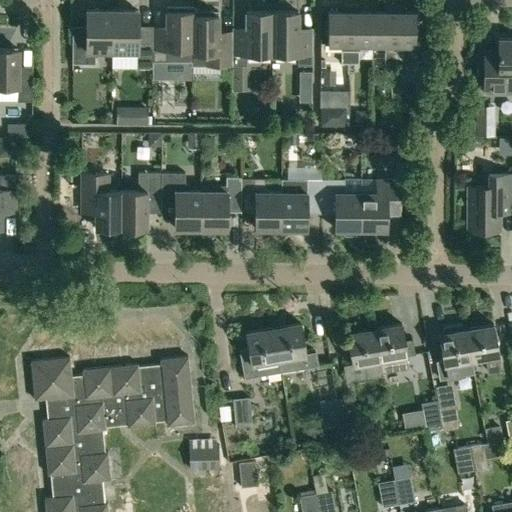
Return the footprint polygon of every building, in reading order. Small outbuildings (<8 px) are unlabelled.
[(328,44),(350,44),(351,5),(342,5),(342,12),(328,11),(328,44)] [(359,5),(351,5),(350,44),(372,45),(372,12),(359,12),(359,5)] [(385,12),(372,12),(372,45),(393,45),(393,5),(385,5),(385,12)] [(402,5),(393,5),(393,45),(416,45),(416,12),(402,12),(402,5)] [(167,34),(153,34),(152,61),(192,61),(192,65),(193,15),(193,11),(193,7),(167,7),(167,34)] [(87,46),(73,46),(72,63),(95,63),(96,50),(112,50),(113,50),(113,10),(87,10),(87,46)] [(139,11),(119,10),(113,10),(113,50),(112,50),(112,55),(137,55),(137,68),(152,68),(152,61),(153,34),(153,32),(142,32),(142,29),(139,26),(139,11)] [(219,11),(193,11),(193,15),(192,65),(232,65),(232,38),(219,38),(219,11)] [(232,33),(232,38),(232,65),(247,65),(247,53),(272,54),(272,11),(247,11),(246,29),(242,33),(232,33)] [(298,11),(278,11),(272,11),(272,54),(298,54),(298,65),(312,65),(312,33),(302,33),(298,29),(298,11)] [(511,38),(499,38),(499,62),(485,62),(484,93),(511,92),(511,38)] [(32,101),(33,72),(19,72),(19,48),(0,48),(0,86),(18,86),(18,101),(32,101)] [(342,50),(341,63),(350,63),(350,51),(342,50)] [(359,51),(350,51),(350,63),(359,63),(359,51)] [(385,51),(385,64),(384,64),(383,75),(392,75),(392,64),(394,64),(394,51),(385,51)] [(403,51),(394,51),(394,64),(402,64),(403,51)] [(320,90),(320,107),(346,107),(346,113),(349,113),(349,90),(320,90)] [(346,113),(346,107),(320,107),(320,125),(346,125),(346,113)] [(355,110),(355,124),(371,124),(371,111),(355,110)] [(19,122),(21,137),(33,136),(32,122),(19,122)] [(161,146),(161,133),(148,133),(148,141),(152,146),(161,146)] [(287,133),(287,144),(299,144),(299,133),(287,133)] [(121,228),(147,228),(147,204),(161,204),(161,200),(162,172),(138,171),(138,190),(122,190),(121,228)] [(175,200),(175,228),(201,228),(202,190),(201,190),(190,190),(190,183),(185,183),(185,172),(162,172),(161,200),(175,200)] [(511,172),(498,172),(487,172),(487,186),(469,186),(469,230),(499,230),(499,204),(511,204),(511,172)] [(95,227),(121,228),(122,190),(109,190),(109,173),(82,173),(81,204),(95,204),(95,227)] [(16,175),(0,174),(0,226),(2,227),(2,203),(16,203),(16,175)] [(201,186),(201,190),(202,190),(201,228),(227,228),(228,204),(242,204),(241,178),(241,176),(226,176),(226,186),(201,186)] [(265,178),(241,178),(242,204),(241,205),(255,205),(255,228),(281,228),(281,191),(265,191),(265,178)] [(321,205),(322,179),(282,178),(281,191),(281,228),(307,229),(307,205),(321,205)] [(361,229),(361,191),(361,179),(322,179),(321,205),(335,205),(335,229),(343,229),(343,233),(345,236),(354,236),(357,233),(357,229),(361,229)] [(377,179),(377,192),(361,191),(361,229),(387,229),(387,206),(401,206),(401,179),(377,179)] [(181,323),(155,328),(164,374),(188,370),(190,384),(205,382),(201,358),(188,360),(181,323)] [(317,351),(306,353),(301,323),(274,327),(279,359),(278,359),(281,372),(319,366),(317,351)] [(474,373),(472,361),(471,361),(465,329),(462,323),(444,326),(442,333),(439,333),(444,365),(445,365),(448,379),(462,376),(461,375),(474,373)] [(402,324),(375,329),(382,373),(383,372),(408,368),(406,358),(416,357),(413,340),(411,340),(412,342),(405,343),(402,324)] [(499,369),(497,357),(499,356),(494,325),(465,329),(471,361),(472,361),(486,358),(489,370),(499,369)] [(279,359),(274,327),(246,332),(249,348),(240,349),(244,378),(267,374),(281,372),(278,359),(279,359)] [(137,369),(123,372),(127,395),(142,393),(140,379),(164,374),(155,328),(130,332),(137,369)] [(384,377),(383,372),(382,373),(375,329),(347,334),(352,364),(344,365),(346,384),(384,377)] [(73,332),(47,337),(56,384),(80,379),(82,393),(97,391),(93,367),(80,370),(73,332)] [(28,379),(15,381),(19,405),(34,402),(32,388),(56,384),(47,337),(22,342),(28,379)] [(461,428),(457,403),(453,382),(435,385),(438,399),(443,424),(442,424),(443,431),(461,428)] [(135,425),(164,423),(163,396),(133,397),(135,425)] [(352,396),(335,399),(339,424),(340,424),(344,441),(356,440),(353,421),(357,421),(352,396)] [(251,421),(252,421),(250,397),(233,398),(235,423),(236,423),(236,428),(252,427),(251,421)] [(325,426),(339,424),(335,399),(320,401),(325,426)] [(426,427),(442,424),(443,424),(438,399),(421,402),(426,427)] [(221,421),(231,420),(230,406),(220,407),(221,421)] [(401,411),(404,429),(415,427),(412,410),(401,411)] [(484,427),(488,443),(504,440),(500,424),(484,427)] [(198,425),(181,426),(182,437),(199,436),(198,425)] [(62,441),(21,448),(26,476),(66,468),(62,441)] [(483,443),(470,446),(474,470),(488,468),(483,443)] [(458,473),(474,470),(470,446),(453,449),(458,473)] [(242,486),(258,485),(256,460),(239,462),(242,486)] [(204,480),(182,484),(186,511),(212,511),(210,500),(228,496),(222,464),(202,468),(204,480)] [(66,468),(26,476),(31,501),(71,494),(66,468)] [(316,493),(319,511),(336,511),(332,490),(328,491),(324,473),(312,475),(316,493)] [(157,476),(137,480),(142,511),(161,508),(161,511),(186,511),(182,484),(159,488),(157,476)] [(382,478),(383,482),(378,483),(383,507),(399,504),(395,479),(392,480),(391,477),(382,478)] [(410,477),(395,479),(399,504),(416,501),(410,477)] [(120,504),(121,481),(111,480),(109,504),(120,504)] [(302,511),(319,511),(316,493),(300,496),(302,511)] [(74,511),(71,494),(31,501),(32,511),(74,511)] [(511,511),(511,501),(493,505),(494,511),(511,511)]
